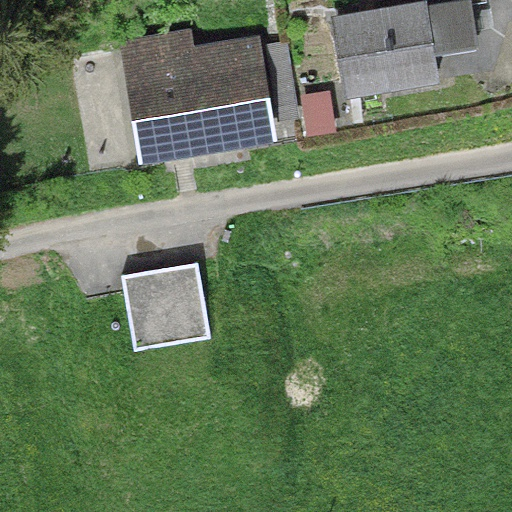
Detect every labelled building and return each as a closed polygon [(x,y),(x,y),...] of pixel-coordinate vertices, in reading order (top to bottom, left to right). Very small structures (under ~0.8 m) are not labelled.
[(332,27),(343,98),(433,83),(427,44),(470,37),(465,5),(332,27)] [(131,83),(143,156),(263,136),(248,47),(202,55),(204,71),(131,83)] [(265,55),(275,120),(292,117),(282,53),(265,55)] [(301,101),(307,137),(329,133),(323,97),(301,101)] [(131,355),(206,343),(194,266),(118,279),(131,355)]
